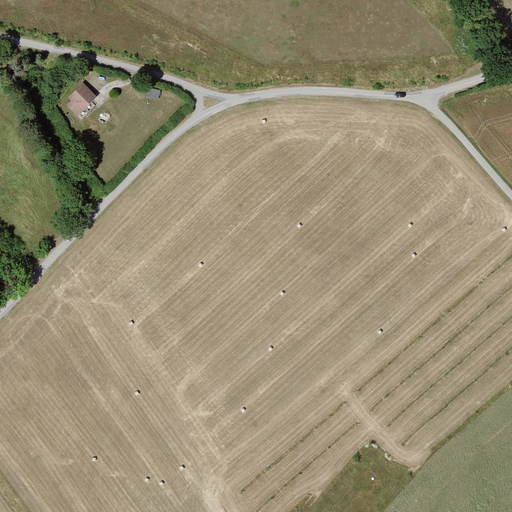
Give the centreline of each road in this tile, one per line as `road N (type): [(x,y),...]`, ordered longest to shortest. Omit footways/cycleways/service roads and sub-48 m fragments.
road 1 (residential): [(0,313),(196,119)]
road 2 (residential): [(194,89),(0,37)]
road 3 (residential): [(235,100),(300,91),(417,97)]
road 4 (residential): [(511,195),(417,97)]
